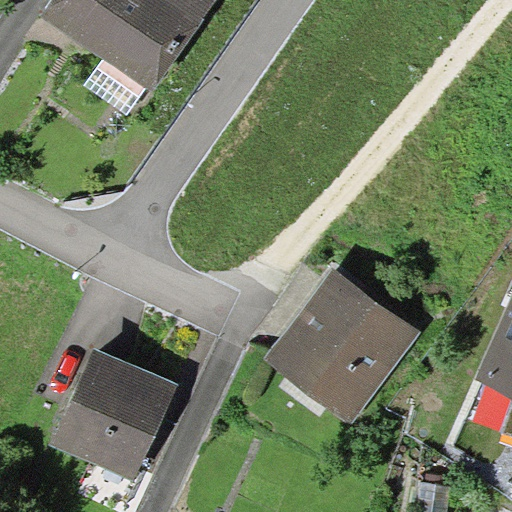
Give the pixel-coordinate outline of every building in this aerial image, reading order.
[(156,87),(217,0),(55,0),(48,10),(156,87)] [(415,335),(328,272),(264,360),(352,423),(415,335)] [(511,302),(479,377),(511,391),(511,302)] [(178,390),(95,351),(53,443),(136,481),(178,390)] [(450,511),(453,486),(421,483),(418,511),(450,511)]
